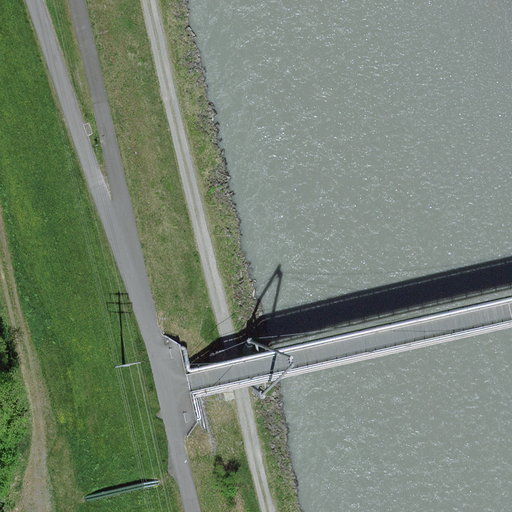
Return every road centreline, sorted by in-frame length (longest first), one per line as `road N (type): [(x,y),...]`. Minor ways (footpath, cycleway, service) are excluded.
road 1 (track): [(150,0),(268,511)]
road 2 (track): [(146,311),(33,0)]
road 3 (track): [(76,0),(146,311)]
road 4 (track): [(0,209),(50,415),(37,511)]
road 5 (track): [(164,388),(192,511)]
